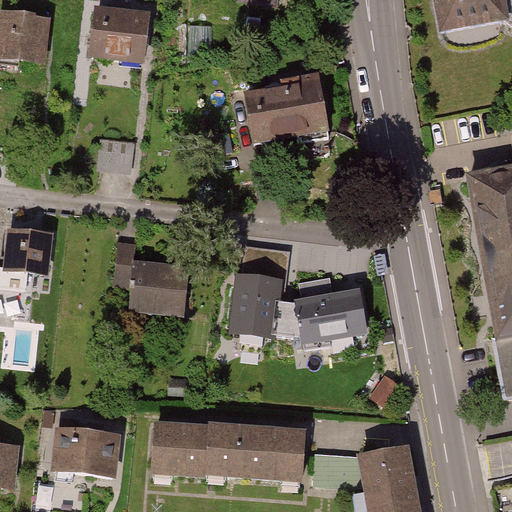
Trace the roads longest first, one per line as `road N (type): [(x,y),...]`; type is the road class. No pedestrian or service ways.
road 1 (residential): [(407,234),(0,198)]
road 2 (residential): [(407,234),(456,511)]
road 3 (residential): [(372,0),(407,234)]
